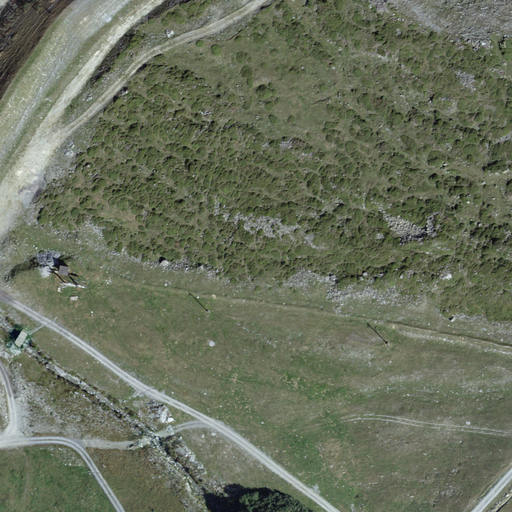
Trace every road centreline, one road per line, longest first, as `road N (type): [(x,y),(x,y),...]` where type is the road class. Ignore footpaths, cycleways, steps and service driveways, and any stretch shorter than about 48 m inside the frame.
road 1 (track): [(511,434),(373,416),(234,435)]
road 2 (track): [(38,143),(82,121),(156,50),(264,0)]
road 3 (track): [(0,198),(86,72),(158,0)]
road 4 (track): [(0,292),(212,422)]
road 5 (track): [(334,511),(212,422)]
